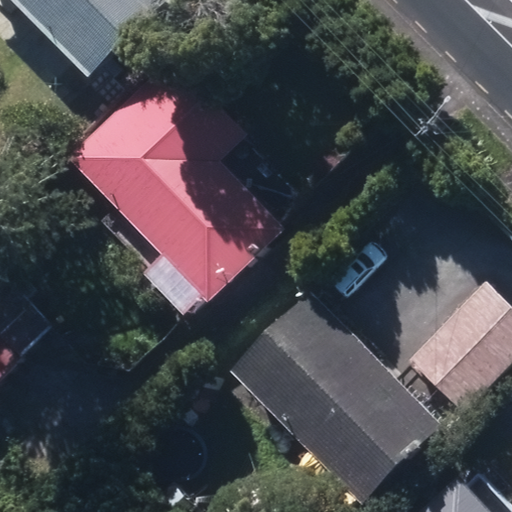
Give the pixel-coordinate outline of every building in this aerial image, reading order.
[(8,0),(93,84),(174,3),(170,0),(8,0)] [(290,236),(225,168),(251,142),(175,64),(71,164),(165,260),(147,278),(189,321),(207,304),(213,310),(290,236)] [(0,386),(55,331),(4,280),(0,283),(0,386)] [(233,375),(366,511),(447,432),(451,435),(511,374),(511,311),(489,288),(396,380),(313,297),(233,375)] [(14,447),(0,461),(0,464),(23,487),(39,471),(14,447)] [(428,511),(487,511),(461,483),(428,511)]
